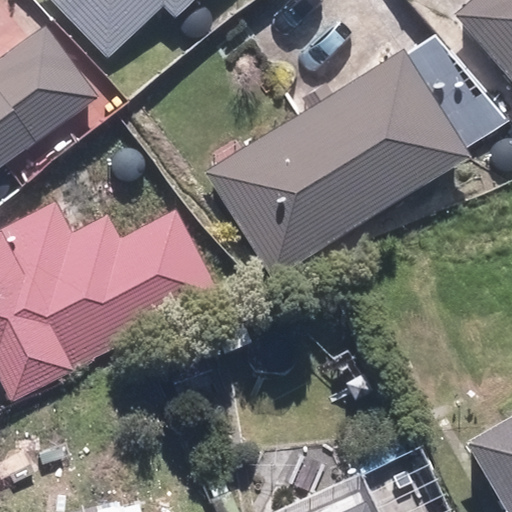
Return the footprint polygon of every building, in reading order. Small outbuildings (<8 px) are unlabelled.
[(54,0),(109,55),(157,8),(170,21),(190,0),(54,0)] [(511,0),(467,0),(450,15),(511,85),(511,0)] [(198,176),(265,279),(502,126),(435,23),(198,176)] [(0,199),(18,188),(3,165),(102,98),(53,26),(0,61),(0,199)] [(120,235),(108,209),(67,229),(52,198),(0,222),(0,391),(6,404),(220,302),(175,209),(120,235)] [(511,511),(511,410),(456,445),(496,511),(511,511)] [(366,511),(358,492),(315,511),(366,511)]
